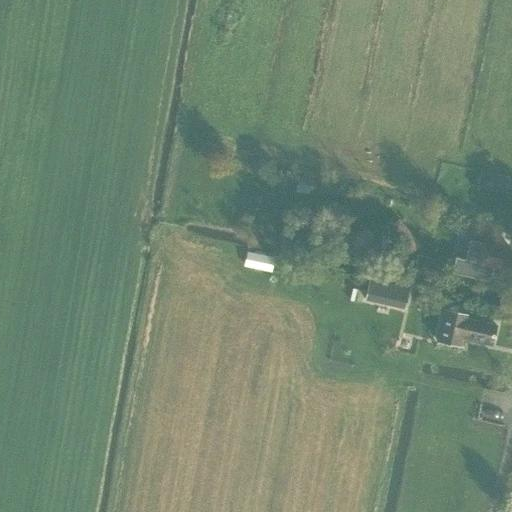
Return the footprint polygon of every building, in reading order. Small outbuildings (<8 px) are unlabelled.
[(439,214),(427,210),(425,220),(437,223),(439,214)] [(393,240),(406,230),(398,221),(386,231),(393,240)] [(479,247),(467,244),(463,260),(476,263),(508,270),(511,253),(511,250),(480,243),(479,247)] [(432,270),(434,259),(417,256),(414,267),(432,270)] [(407,290),(368,281),(364,301),(403,310),(407,290)] [(467,318),(467,315),(443,310),(436,339),(462,346),(464,338),(490,344),(495,324),(467,318)] [(418,340),(397,336),(395,350),(415,354),(418,340)]
